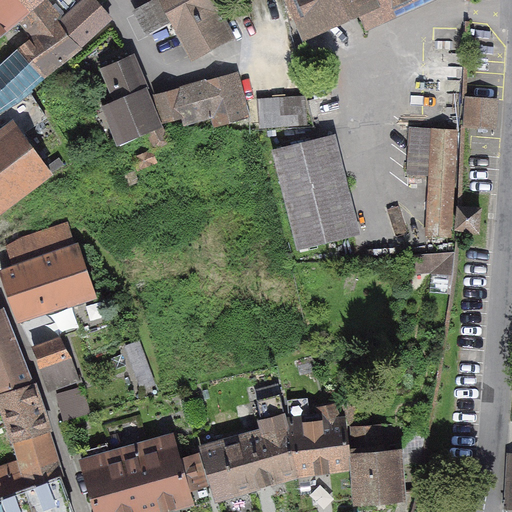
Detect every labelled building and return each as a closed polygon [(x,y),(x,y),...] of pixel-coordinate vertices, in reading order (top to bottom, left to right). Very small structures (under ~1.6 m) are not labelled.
[(0,0),(0,33),(13,23),(16,17),(22,11),(12,0),(0,0)] [(83,43),(109,18),(94,0),(53,0),(52,0),(12,0),(22,11),(35,0),(36,0),(49,14),(53,9),(63,21),(59,25),(77,45),(83,43)] [(40,34),(22,48),(47,77),(80,49),(77,45),(59,25),(63,21),(53,9),(49,14),(36,0),(35,0),(22,11),(40,34)] [(156,0),(155,0),(134,11),(146,34),(169,23),(156,0)] [(208,0),(159,0),(193,59),(229,39),(208,0)] [(303,0),(315,23),(365,0),(366,0),(372,12),(398,0),(303,0)] [(22,48),(0,67),(0,110),(19,100),(29,91),(47,77),(22,48)] [(118,102),(106,107),(121,145),(148,132),(155,149),(168,141),(133,57),(103,69),(118,102)] [(233,74),(157,96),(164,122),(183,117),(185,123),(213,115),(216,127),(246,118),(233,74)] [(19,100),(0,110),(0,134),(16,123),(20,129),(31,121),(34,126),(46,118),(29,91),(19,100)] [(305,96),(259,99),(261,129),(307,125),(305,96)] [(494,131),(496,99),(466,98),(464,129),(494,131)] [(0,134),(0,212),(53,174),(20,129),(16,123),(0,134)] [(450,237),(457,130),(412,128),(410,168),(433,169),(429,236),(450,237)] [(354,232),(330,139),(277,152),(301,246),(354,232)] [(136,159),(139,168),(157,162),(153,152),(136,159)] [(52,199),(58,211),(77,203),(72,191),(52,199)] [(481,208),(462,207),(461,230),(479,231),(481,208)] [(22,240),(8,248),(14,267),(76,247),(69,225),(22,240)] [(14,267),(3,271),(22,320),(72,303),(93,295),(76,247),(14,267)] [(93,295),(72,303),(82,333),(112,322),(101,292),(93,295)] [(0,313),(0,353),(15,390),(32,384),(3,312),(0,313)] [(75,378),(61,337),(34,346),(49,389),(75,378)] [(140,343),(130,347),(146,386),(156,382),(140,343)] [(0,353),(0,396),(15,390),(0,353)] [(15,390),(0,396),(0,399),(9,425),(15,442),(48,431),(32,384),(15,390)] [(82,390),(62,395),(70,420),(89,415),(82,390)] [(264,430),(220,442),(224,459),(205,464),(217,499),(299,475),(290,425),(286,426),(280,396),(259,401),(264,430)] [(0,428),(9,425),(0,399),(0,428)] [(292,425),(290,425),(299,475),(351,468),(346,425),(335,406),(318,408),(320,421),(310,422),(307,401),(290,404),(292,425)] [(356,453),(389,451),(388,442),(380,442),(379,430),(354,432),(356,453)] [(48,431),(15,442),(22,462),(0,469),(0,499),(62,476),(48,431)] [(174,442),(84,466),(98,511),(158,511),(208,498),(197,456),(180,461),(174,442)] [(404,497),(400,451),(389,451),(356,453),(354,454),(357,501),(404,497)] [(73,511),(62,476),(0,499),(0,511),(73,511)]
